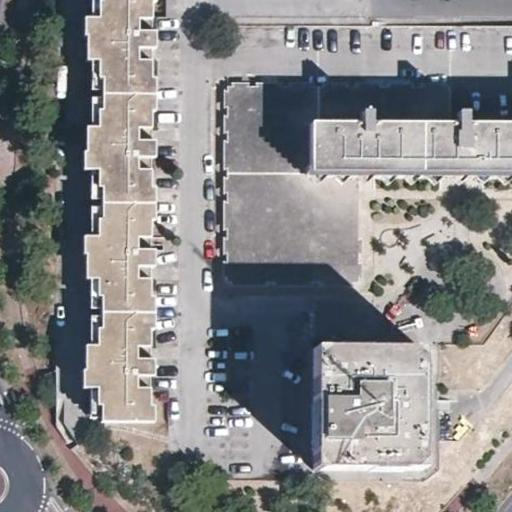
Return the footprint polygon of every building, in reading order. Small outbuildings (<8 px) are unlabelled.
[(90,173),(97,172),(149,172),(149,159),(154,158),(155,142),(149,142),(149,113),(155,113),(155,80),(149,80),(149,50),(155,49),(155,33),(149,33),(150,4),(155,4),(154,0),(102,0),(103,2),(98,3),(97,20),(91,20),(91,63),(98,62),(97,83),(103,82),(102,112),(98,112),(97,130),(90,130),(90,173)] [(385,175),(482,174),(511,173),(511,26),(226,27),(226,282),(358,283),(357,175),(385,175)] [(97,220),(96,238),(149,240),(149,221),(154,221),(154,189),(149,189),(149,172),(97,172),(96,195),(102,195),(101,221),(97,220)] [(149,240),(96,238),(90,238),(89,281),(96,281),(95,300),(101,299),(101,330),(96,330),(95,346),(89,346),(89,389),(95,389),(95,408),(101,409),(100,424),(154,424),(154,407),(148,407),(149,377),(154,377),(154,363),(148,363),(149,330),(154,330),(154,297),(148,298),(149,267),(155,266),(154,251),(149,251),(149,240)] [(312,345),(311,466),(418,468),(420,346),(312,345)] [(478,350),(465,368),(485,381),(499,362),(478,350)]
